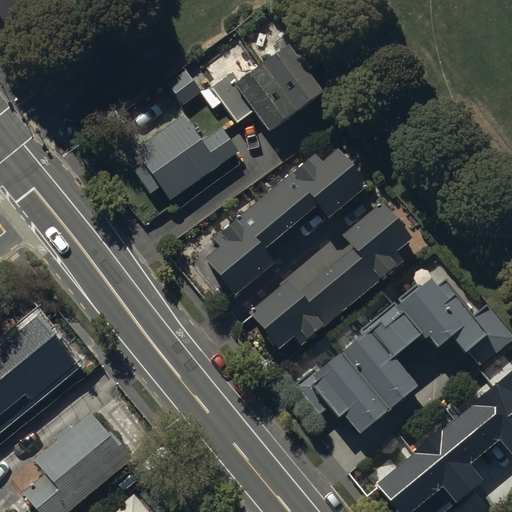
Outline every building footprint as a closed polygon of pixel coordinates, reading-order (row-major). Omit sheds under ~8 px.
[(0,0),(0,15),(4,21),(32,0),(0,0)] [(319,102),(279,43),(256,58),(259,64),(235,80),(231,74),(211,88),(235,123),(252,113),(267,136),(319,102)] [(186,72),(169,85),(183,104),(200,91),(186,72)] [(159,182),(168,195),(237,148),(220,123),(200,137),(184,113),(133,148),(141,159),(130,167),(146,191),(159,182)] [(217,241),(201,253),(231,291),(273,258),(263,246),(317,203),(325,213),(366,181),(335,143),(318,156),(314,150),(210,232),(217,241)] [(287,273),(244,307),(275,345),(290,333),(297,342),(401,258),(392,247),(410,233),(380,196),(338,229),(346,239),(293,281),(287,273)] [(429,277),(294,388),(318,417),(329,408),(335,415),(338,412),(354,432),(413,384),(389,354),(420,328),(434,346),(448,334),(461,351),(463,349),(479,369),(511,341),(511,339),(485,306),(473,316),(444,281),(437,287),(429,277)] [(511,366),(372,484),(395,511),(441,511),(480,480),(465,463),(497,436),(511,453),(511,366)] [(0,436),(27,414),(0,382),(0,436)] [(58,452),(32,471),(43,486),(21,504),(25,511),(80,511),(131,471),(109,443),(105,446),(89,425),(71,439),(67,435),(53,447),(58,452)] [(146,511),(132,494),(109,511),(146,511)]
